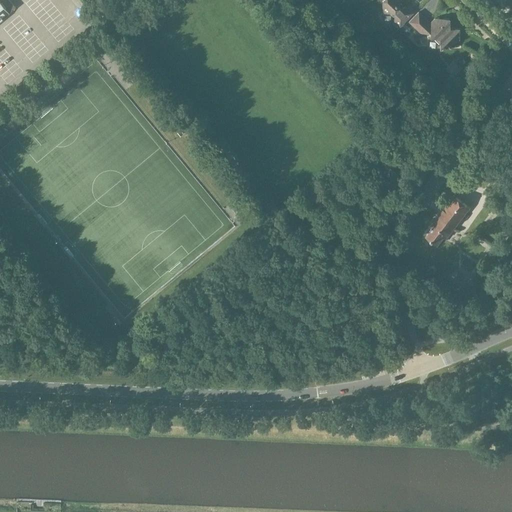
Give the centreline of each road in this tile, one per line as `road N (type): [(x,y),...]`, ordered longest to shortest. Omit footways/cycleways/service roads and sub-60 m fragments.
road 1 (unclassified): [(0,386),(273,396),(356,387),(420,369)]
road 2 (residential): [(420,369),(390,269),(393,239),(511,85)]
